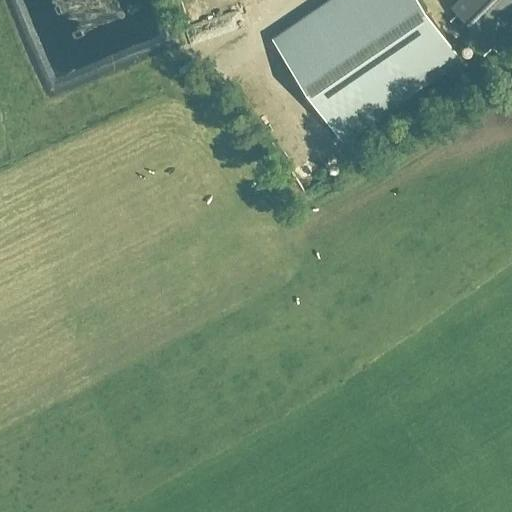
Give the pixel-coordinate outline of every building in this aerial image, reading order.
[(79,0),(94,40),(156,17),(149,0),(79,0)] [(423,0),(325,0),(272,37),(344,141),(463,59),(423,0)] [(511,0),(457,0),(453,5),(459,11),(451,19),(485,54),(493,47),(502,55),(511,44),(511,0)] [(218,31),(245,24),(243,17),(260,13),(258,5),(214,17),(218,31)] [(185,68),(185,59),(146,59),(146,68),(185,68)]
